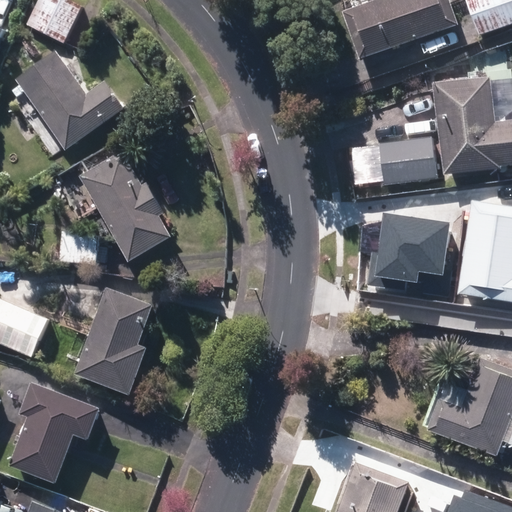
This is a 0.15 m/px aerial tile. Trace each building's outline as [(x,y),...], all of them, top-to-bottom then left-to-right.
[(41,0),(28,28),(65,46),(83,8),(66,0),(41,0)] [(385,0),(344,15),(361,61),(459,28),(449,0),(385,0)] [(511,0),(466,0),(478,37),(511,26),(511,0)] [(17,82),(66,152),(125,111),(107,85),(88,98),(58,53),(17,82)] [(434,86),(444,177),(501,171),(501,168),(511,166),(511,123),(496,126),(491,79),(434,86)] [(381,146),(385,186),(438,180),(434,140),(381,146)] [(81,180),(129,264),(173,239),(161,218),(165,215),(148,186),(143,189),(124,154),(81,180)] [(458,297),(511,304),(511,209),(472,203),(458,297)] [(450,224),(385,215),(380,253),(372,252),(368,284),(405,289),(406,280),(417,281),(419,271),(443,274),(450,224)] [(59,263),(97,268),(100,238),(62,234),(59,263)] [(76,375),(130,396),(147,351),(139,348),(155,307),(108,290),(105,299),(76,375)] [(0,343),(30,356),(46,319),(0,299),(0,343)] [(503,444),(511,447),(511,371),(482,361),(470,395),(448,388),(443,402),(439,400),(428,432),(498,457),(503,444)] [(10,468),(56,485),(74,436),(89,442),(100,411),(33,386),(22,415),(28,418),(10,468)] [(356,464),(337,511),(397,511),(408,484),(356,464)] [(463,499),(454,495),(446,511),(511,511),(511,509),(466,491),(463,499)]
